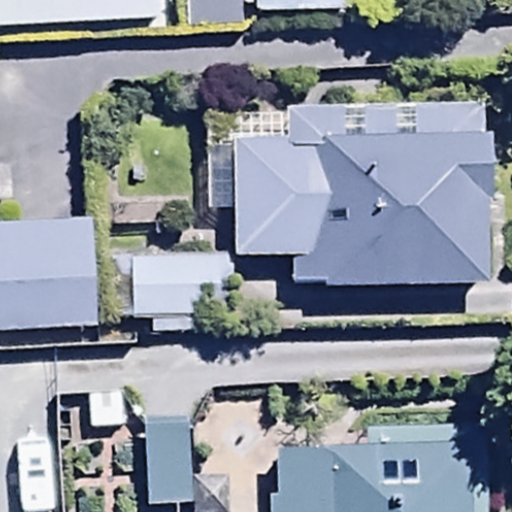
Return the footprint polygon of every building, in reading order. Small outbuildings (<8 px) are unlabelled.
[(0,0),(0,37),(70,35),(68,0),(0,0)] [(245,0),(245,21),(336,24),(337,0),(245,0)] [(481,117),(279,112),(278,148),(199,146),(197,222),(232,223),(230,266),(287,268),(287,294),(477,298),(481,117)] [(0,342),(91,339),(88,229),(0,232),(0,342)] [(230,266),(124,264),(122,329),(152,330),(152,342),(201,343),(201,325),(229,326),(230,266)] [(185,426),(138,428),(140,511),(183,511),(185,511),(184,511),(224,511),(224,489),(187,490),(185,426)] [(484,511),(483,436),(359,437),(360,456),(267,457),(265,511),(484,511)]
